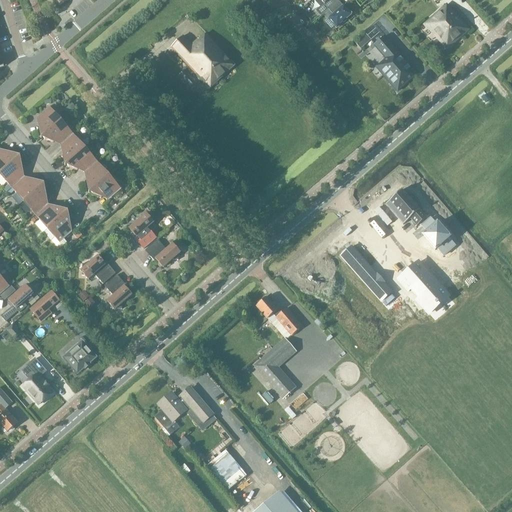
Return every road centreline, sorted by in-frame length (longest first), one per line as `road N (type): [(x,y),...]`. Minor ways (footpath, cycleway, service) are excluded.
road 1 (tertiary): [(248,268),(511,38)]
road 2 (tertiary): [(0,484),(248,268)]
road 3 (residential): [(248,268),(94,89)]
road 4 (residential): [(94,210),(0,104)]
